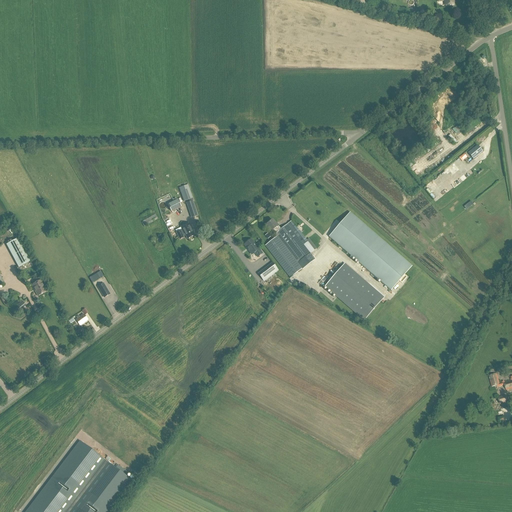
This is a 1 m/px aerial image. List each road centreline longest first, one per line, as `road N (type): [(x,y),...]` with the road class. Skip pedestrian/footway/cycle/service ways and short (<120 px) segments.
road 1 (unclassified): [(0,409),(361,132)]
road 2 (unclassified): [(0,145),(361,132)]
road 3 (residential): [(329,0),(481,40)]
road 4 (unclassified): [(361,132),(481,40)]
road 5 (unclassified): [(511,181),(489,36)]
road 6 (unknown): [(63,361),(0,253)]
